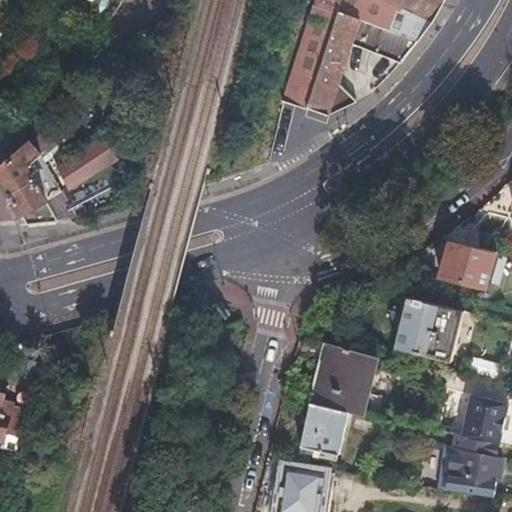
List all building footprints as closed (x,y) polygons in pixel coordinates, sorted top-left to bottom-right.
[(327,114),(353,108),(355,106),(338,83),(351,43),(377,52),(377,51),(401,59),(411,48),(431,20),(441,5),(443,0),(317,0),(285,101),(327,114)] [(60,150),(44,129),(32,139),(49,159),(60,150)] [(85,142),(50,167),(67,191),(102,165),(85,142)] [(38,157),(28,143),(0,167),(0,182),(25,225),(57,221),(42,195),(55,188),(41,165),(33,170),(29,163),(38,157)] [(80,213),(104,205),(100,193),(76,202),(80,213)] [(495,249),(449,237),(439,275),(486,286),(495,249)] [(408,295),(394,347),(449,361),(461,309),(408,295)] [(511,321),(487,315),(475,366),(500,373),(511,326),(511,321)] [(331,383),(322,404),(346,410),(356,412),(371,354),(330,343),(331,383)] [(0,450),(19,456),(30,410),(16,407),(14,416),(6,414),(8,405),(0,402),(0,396),(0,395),(0,450)] [(322,404),(308,401),(299,447),(309,449),(337,454),(346,410),(322,404)] [(497,415),(438,402),(432,428),(455,433),(490,441),(491,441),(497,415)] [(444,444),(437,487),(494,495),(497,479),(500,480),(503,459),(499,456),(496,455),(499,443),(491,441),(490,441),(455,433),(453,445),(444,444)] [(309,449),(299,447),(295,468),(306,469),(309,449)] [(295,468),(284,466),(277,511),(325,511),(331,473),(306,469),(295,468)]
